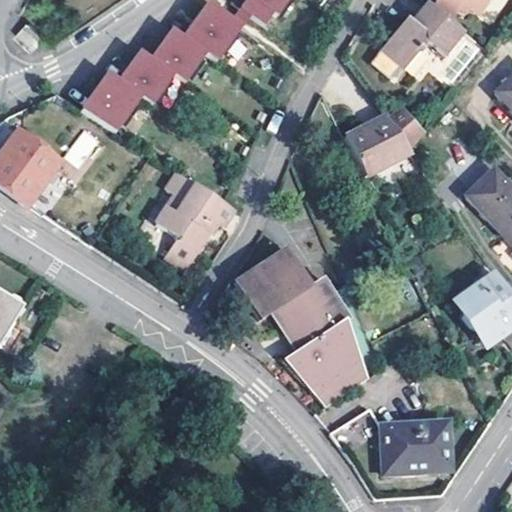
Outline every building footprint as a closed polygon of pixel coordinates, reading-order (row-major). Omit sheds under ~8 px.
[(248,0),(240,12),(250,17),(264,28),(273,15),(278,18),(289,0),(248,0)] [(453,15),(457,13),(465,20),(469,14),(479,21),(494,0),(437,0),(437,1),(444,7),(447,13),(451,15),(453,15)] [(448,25),(457,13),(453,15),(451,15),(447,13),(444,7),(437,1),(430,11),(448,25)] [(207,7),(183,43),(189,46),(197,33),(203,37),(215,19),(218,15),(207,7)] [(398,29),(379,54),(370,66),(389,81),(397,80),(403,72),(404,73),(425,45),(443,59),(451,47),(461,35),(448,25),(430,11),(424,7),(414,19),(417,22),(414,26),(411,30),(398,29)] [(237,17),(232,24),(241,30),(245,24),(250,17),(240,12),(237,17)] [(100,106),(89,122),(118,141),(142,104),(153,112),(174,81),(185,88),(205,59),(216,66),(241,30),(232,24),(218,15),(215,19),(203,37),(197,33),(189,46),(183,43),(175,55),(172,60),(166,56),(157,68),(152,65),(143,78),(140,82),(135,79),(126,91),(121,87),(108,106),(106,110),(100,106)] [(46,38),(31,24),(18,40),(33,53),(46,38)] [(172,35),(152,65),(157,68),(166,56),(172,60),(175,55),(183,43),(172,35)] [(141,57),(121,87),(126,91),(135,79),(140,82),(143,78),(152,65),(141,57)] [(511,77),(493,95),(511,114),(511,77)] [(84,118),(89,122),(100,106),(106,110),(108,106),(121,87),(110,80),(84,118)] [(405,114),(388,125),(406,150),(408,153),(423,134),(414,127),(405,114)] [(383,117),(360,130),(364,136),(368,133),(387,123),(383,117)] [(364,136),(360,130),(341,141),(363,183),(390,168),(392,158),(406,150),(388,125),(387,123),(368,133),(364,136)] [(63,159),(80,169),(99,139),(81,129),(63,159)] [(2,158),(0,160),(0,191),(25,210),(58,165),(18,136),(2,158)] [(390,168),(410,156),(408,153),(406,150),(392,158),(390,168)] [(217,204),(166,170),(155,187),(172,199),(153,228),(174,242),(163,260),(182,271),(213,226),(218,229),(229,212),(217,204)] [(511,191),(492,170),(465,197),(511,246),(511,249),(509,252),(511,254),(511,191)] [(282,362),(323,409),(367,378),(344,324),(347,321),(318,280),(307,288),(282,252),(231,288),(257,325),(270,316),(296,353),(282,362)] [(511,331),(511,302),(494,277),(454,304),(461,314),(459,321),(467,334),(476,336),(486,350),(511,331)] [(0,341),(19,309),(0,297),(0,341)] [(368,412),(329,436),(344,457),(381,432),(368,412)] [(446,425),(381,432),(385,477),(449,470),(446,425)]
